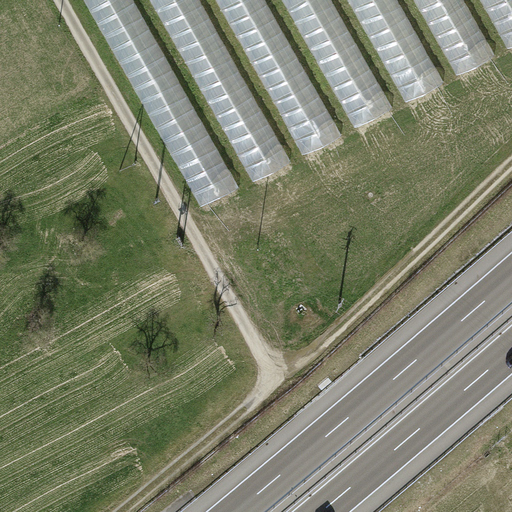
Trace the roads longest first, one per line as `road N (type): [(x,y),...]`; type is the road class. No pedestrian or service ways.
road 1 (track): [(58,0),(274,384)]
road 2 (motorway): [(511,278),(235,511)]
road 3 (track): [(511,166),(274,384)]
road 4 (motorway): [(320,511),(511,350)]
road 5 (track): [(274,384),(121,511)]
